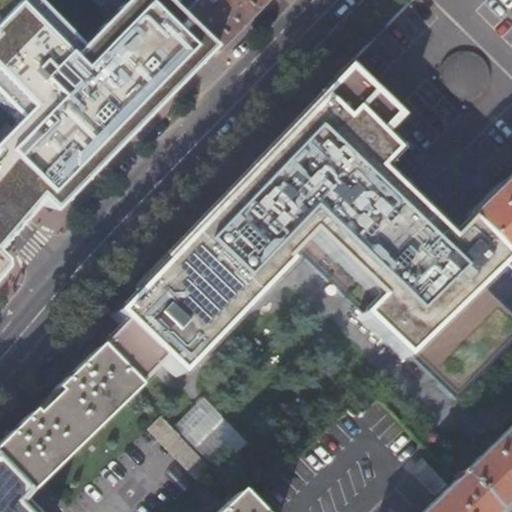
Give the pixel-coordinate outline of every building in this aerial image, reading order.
[(0,288),(6,282),(11,277),(13,274),(31,255),(52,233),(57,227),(63,220),(198,78),(217,58),(178,21),(177,20),(156,0),(126,0),(113,13),(100,0),(0,0),(0,107),(11,117),(0,128),(0,288)] [(196,0),(177,20),(178,21),(217,58),(263,2),(260,0),(196,0)] [(504,262),(462,222),(327,84),(250,164),(132,287),(134,290),(110,316),(119,324),(94,350),(132,390),(158,362),(175,379),(277,271),(275,269),(294,250),(360,313),(355,318),(400,361),(405,356),(453,401),(511,338),(511,318),(479,287),(504,262)] [(504,262),(511,254),(511,174),(462,222),(504,262)] [(0,441),(0,469),(24,495),(132,390),(94,350),(51,392),(54,396),(31,419),(27,415),(10,432),(0,441)] [(181,440),(160,418),(142,436),(184,480),(202,462),(185,444),(181,440)] [(511,429),(459,481),(455,477),(451,481),(455,484),(426,511),(498,511),(511,499),(511,429)] [(368,511),(417,511),(447,479),(421,455),(368,511)] [(18,511),(14,507),(24,495),(7,477),(0,469),(0,511),(18,511)] [(250,511),(248,509),(235,495),(217,511),(250,511)]
